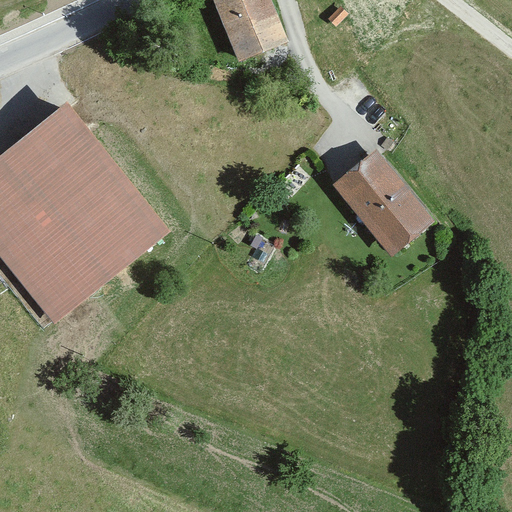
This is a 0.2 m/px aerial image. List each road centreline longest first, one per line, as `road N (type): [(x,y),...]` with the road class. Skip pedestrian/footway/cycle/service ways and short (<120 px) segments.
road 1 (unknown): [(285,0),(353,145)]
road 2 (tertiary): [(133,0),(0,62)]
